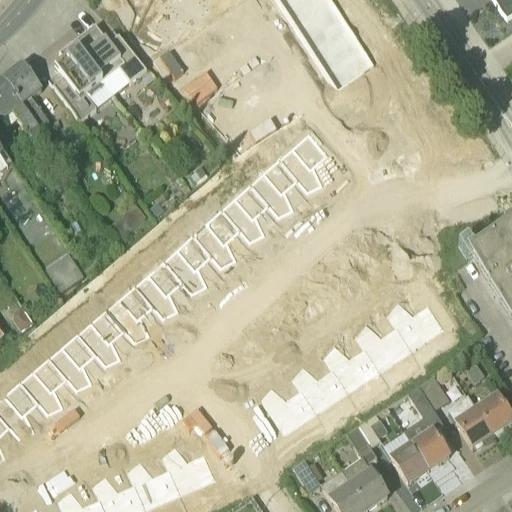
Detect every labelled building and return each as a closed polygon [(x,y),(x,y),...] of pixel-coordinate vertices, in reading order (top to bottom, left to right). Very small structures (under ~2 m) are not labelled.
[(511,0),(490,0),(503,18),(507,24),(511,21),(511,0)] [(77,55),(112,101),(145,76),(118,41),(108,49),(95,31),(59,59),(59,60),(72,50),(76,56),(77,55)] [(79,127),(112,101),(77,55),(76,56),(54,73),(63,84),(52,92),(79,127)] [(2,85),(38,132),(43,137),(53,130),(32,103),(42,95),(34,85),(22,70),(2,85)] [(147,74),(145,76),(141,79),(147,87),(153,83),(147,74)] [(38,132),(2,85),(0,86),(0,124),(1,125),(0,125),(0,143),(3,148),(4,150),(15,141),(4,128),(14,120),(34,146),(43,139),(38,132)] [(201,171),(188,179),(195,189),(208,181),(201,171)] [(170,209),(177,204),(173,199),(166,204),(170,209)] [(163,214),(159,207),(149,215),(153,221),(163,214)] [(130,236),(119,222),(110,230),(121,243),(130,236)] [(511,233),(510,231),(506,223),(474,245),(467,236),(457,243),(467,259),(471,257),(511,323),(511,233)] [(45,272),(62,297),(82,283),(65,258),(45,272)] [(95,265),(84,273),(89,280),(100,272),(95,265)] [(21,311),(14,315),(13,323),(21,334),(32,326),(21,311)] [(483,380),(475,368),(465,374),(474,387),(483,380)] [(434,382),(419,392),(434,415),(449,406),(434,383),(434,382)] [(404,436),(408,442),(411,447),(410,448),(428,475),(448,461),(433,437),(444,430),(434,415),(419,392),(407,400),(422,424),(404,436)] [(475,413),(492,440),(511,426),(511,424),(495,399),(475,413)] [(492,440),(475,413),(473,414),(467,404),(449,416),(455,426),(454,426),(472,453),(492,440)] [(355,432),(370,454),(380,447),(378,443),(387,437),(376,420),(363,429),(362,428),(355,432)] [(376,463),(370,454),(355,432),(346,439),(362,463),(341,477),(364,511),(371,511),(387,501),(366,470),(376,463)] [(407,489),(428,475),(410,448),(389,462),(407,489)] [(309,499),(321,491),(320,491),(321,490),(304,465),(292,473),(298,482),(309,499)] [(364,511),(341,477),(321,490),(320,491),(321,491),(334,511),(364,511)]
